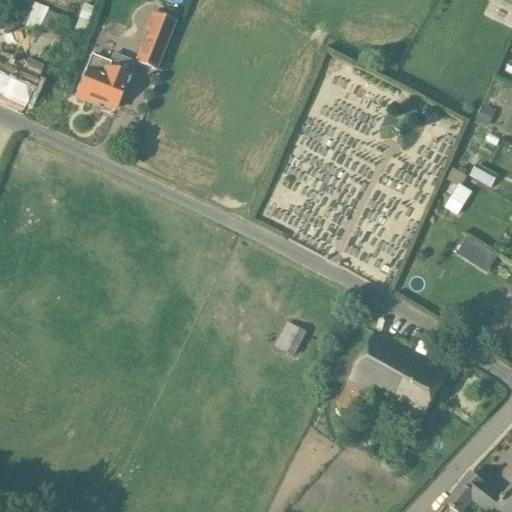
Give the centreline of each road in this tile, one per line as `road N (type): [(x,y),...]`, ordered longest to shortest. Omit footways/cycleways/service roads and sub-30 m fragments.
road 1 (residential): [(0,117),(405,317),(511,384)]
road 2 (unclassified): [(418,511),(511,412)]
